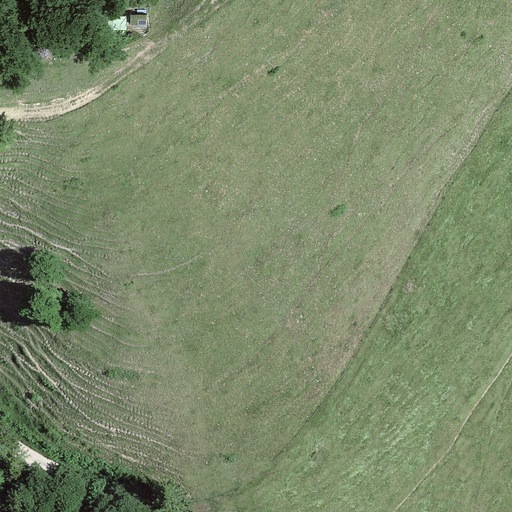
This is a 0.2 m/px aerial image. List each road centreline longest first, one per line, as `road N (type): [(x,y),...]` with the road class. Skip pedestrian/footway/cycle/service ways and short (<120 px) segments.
road 1 (track): [(0,113),(59,109),(103,89),(209,0)]
road 2 (track): [(0,433),(109,511)]
